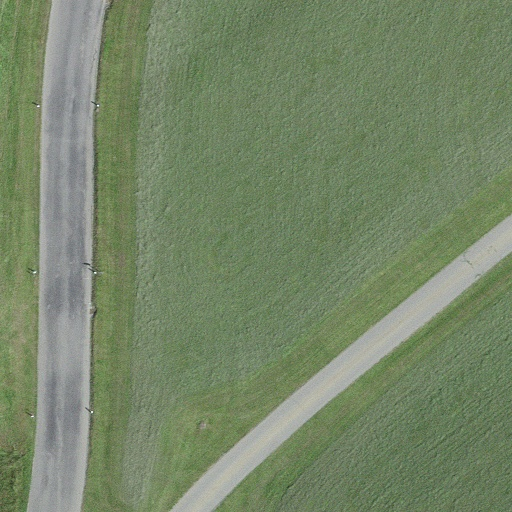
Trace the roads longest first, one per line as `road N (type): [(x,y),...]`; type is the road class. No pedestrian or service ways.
road 1 (tertiary): [(57,511),(83,0)]
road 2 (unclassified): [(197,511),(290,417),(511,235)]
